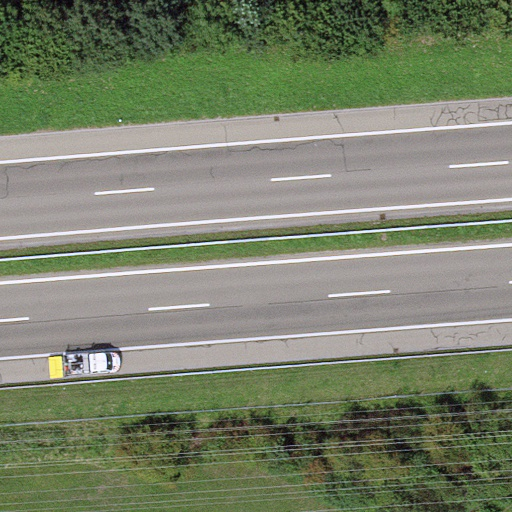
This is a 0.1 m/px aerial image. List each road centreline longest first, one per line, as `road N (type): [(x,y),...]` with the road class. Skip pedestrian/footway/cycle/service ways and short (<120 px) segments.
road 1 (motorway): [(511,164),(0,203)]
road 2 (motorway): [(0,321),(511,283)]
